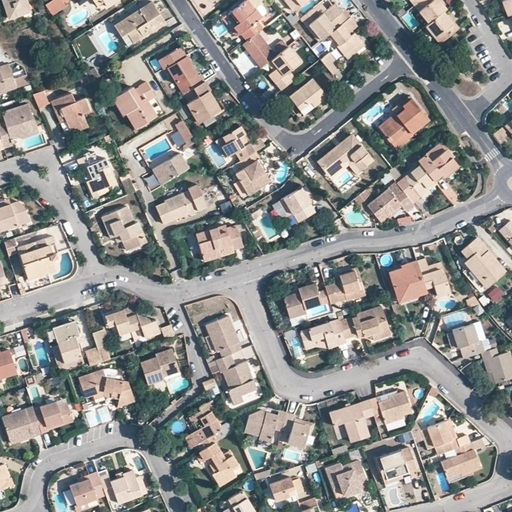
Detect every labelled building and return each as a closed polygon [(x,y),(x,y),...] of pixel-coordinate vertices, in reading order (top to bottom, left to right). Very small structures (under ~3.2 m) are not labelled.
[(1,0),(7,16),(21,11),(19,4),(26,1),(25,0),(1,0)] [(49,0),(44,4),(50,13),(64,4),(62,1),(61,0),(49,0)] [(246,0),(243,0),(229,11),(237,21),(233,24),(238,32),(239,31),(245,38),(255,31),(261,26),(254,19),(260,14),(254,6),(252,8),(246,0)] [(284,0),(292,9),(302,0),(284,0)] [(438,0),(419,0),(414,5),(428,23),(442,11),(445,9),(438,0)] [(511,0),(501,0),(503,6),(507,15),(511,13),(511,12),(511,0)] [(21,11),(28,9),(26,1),(19,4),(21,11)] [(126,30),(133,41),(163,22),(151,1),(113,24),(120,34),(126,30)] [(319,1),(312,7),(318,14),(325,8),(319,1)] [(334,2),(325,8),(318,14),(312,7),(298,18),(305,26),(309,23),(321,38),(328,32),(346,18),(334,2)] [(439,43),(455,28),(442,11),(428,23),(425,26),(433,35),(439,43)] [(352,32),(348,35),(346,33),(355,25),(348,16),(346,18),(328,32),(337,43),(335,45),(343,54),(359,41),(352,32)] [(309,23),(305,26),(317,41),(321,38),(309,23)] [(233,24),(230,27),(235,34),(238,32),(233,24)] [(270,58),(274,55),(255,31),(245,38),(241,42),(260,67),(270,58)] [(343,54),(346,57),(362,45),(359,41),(343,54)] [(274,55),(270,58),(277,66),(268,74),(273,81),(274,81),(281,88),(293,78),(287,70),(298,61),(286,45),(274,55)] [(155,60),(161,69),(166,66),(182,93),(192,87),(203,80),(199,72),(196,74),(178,46),(155,60)] [(327,51),(319,59),(330,73),(339,66),(327,51)] [(7,63),(0,65),(0,91),(15,86),(7,63)] [(166,78),(163,80),(174,98),(182,93),(166,66),(161,69),(166,78)] [(298,108),(307,100),(311,105),(324,95),(310,78),(288,95),(298,108)] [(212,113),(218,109),(206,90),(208,89),(203,80),(192,87),(197,96),(185,102),(197,121),(200,120),(212,113)] [(138,125),(154,115),(145,99),(153,95),(145,82),(132,88),(131,86),(112,97),(121,114),(124,112),(128,110),(138,125)] [(41,108),(49,104),(44,94),(54,90),(53,86),(32,93),(39,111),(41,111),(41,108)] [(54,112),(59,109),(64,120),(68,129),(85,122),(82,113),(89,110),(83,97),(73,101),(70,93),(50,101),(54,112)] [(411,133),(409,131),(426,117),(408,93),(398,101),(402,107),(393,113),(392,112),(376,124),(394,146),(411,133)] [(311,105),(307,100),(298,108),(302,112),(311,105)] [(18,135),(17,131),(37,125),(33,115),(32,115),(27,103),(0,111),(3,120),(0,121),(0,140),(2,147),(11,144),(9,137),(18,135)] [(185,105),(179,109),(185,120),(191,116),(185,105)] [(58,122),(64,120),(59,109),(54,112),(58,122)] [(128,110),(124,112),(133,127),(138,125),(128,110)] [(214,117),(212,113),(200,120),(203,123),(214,117)] [(181,119),(173,124),(177,130),(184,142),(186,145),(194,141),(193,139),(181,119)] [(87,126),(85,122),(68,129),(69,133),(87,126)] [(221,134),(225,142),(220,145),(226,155),(234,151),(239,159),(253,151),(248,142),(247,143),(244,137),(242,139),(240,135),(244,133),(238,124),(221,134)] [(38,131),(37,125),(17,131),(18,135),(22,136),(38,131)] [(177,130),(168,135),(175,147),(184,142),(177,130)] [(316,160),(326,171),(348,154),(359,168),(371,159),(350,133),(316,160)] [(445,146),(439,140),(415,158),(419,162),(432,178),(439,173),(442,175),(456,163),(443,147),(445,146)] [(268,180),(262,171),(256,159),(259,158),(254,150),(253,151),(239,159),(233,162),(237,171),(235,172),(247,193),(268,180)] [(80,167),(85,165),(90,178),(86,179),(85,180),(90,192),(104,185),(114,182),(104,157),(96,161),(92,151),(76,158),(79,167),(80,167)] [(326,171),(330,176),(347,162),(354,171),(359,168),(348,154),(326,171)] [(162,185),(189,169),(182,155),(154,171),(162,185)] [(262,171),(266,169),(259,158),(256,159),(262,171)] [(419,194),(417,192),(433,180),(432,178),(419,162),(395,181),(411,201),(419,194)] [(85,165),(80,167),(86,179),(90,178),(85,165)] [(385,184),(400,176),(396,169),(381,177),(385,184)] [(156,175),(147,178),(151,189),(159,186),(156,175)] [(386,186),(387,187),(369,201),(366,204),(371,211),(378,219),(385,214),(387,217),(401,206),(404,210),(413,203),(411,201),(395,181),(394,180),(386,186)] [(186,188),(187,191),(164,201),(164,202),(154,207),(161,223),(183,214),(184,215),(196,210),(195,208),(204,204),(195,184),(186,188)] [(90,192),(91,196),(106,190),(104,185),(90,192)] [(308,203),(309,202),(300,187),(280,199),(284,207),(287,206),(291,213),(293,212),(298,220),(313,212),(308,203)] [(366,204),(369,201),(361,190),(352,198),(366,215),(371,211),(366,204)] [(280,199),(277,201),(286,216),(291,213),(287,206),(284,207),(280,199)] [(17,200),(10,203),(0,206),(0,228),(28,220),(24,207),(17,200)] [(224,212),(232,207),(228,201),(220,206),(224,212)] [(278,220),(286,216),(277,201),(270,205),(278,220)] [(109,222),(115,235),(118,234),(125,249),(144,241),(136,221),(134,222),(126,205),(101,216),(105,224),(109,222)] [(259,213),(256,208),(247,214),(249,218),(259,213)] [(511,219),(509,217),(498,227),(511,242),(511,219)] [(194,234),(202,260),(232,252),(231,248),(240,246),(234,225),(224,228),(223,225),(194,234)] [(54,268),(51,257),(56,256),(55,252),(52,253),(49,244),(55,242),(52,235),(18,246),(26,273),(37,269),(38,273),(54,268)] [(484,285),(503,269),(475,236),(460,249),(467,257),(471,261),(466,265),(484,285)] [(471,261),(467,257),(463,261),(466,265),(471,261)] [(437,294),(449,290),(439,261),(433,264),(435,269),(429,271),(427,266),(425,258),(417,260),(425,287),(433,284),(437,294)] [(387,271),(394,292),(405,289),(406,292),(415,288),(417,294),(427,291),(425,287),(417,260),(417,259),(401,264),(401,266),(387,271)] [(337,297),(347,294),(348,298),(349,299),(368,293),(360,266),(341,272),(343,279),(344,283),(333,286),(333,282),(324,284),(326,290),(330,302),(330,303),(338,301),(337,297)] [(318,292),(315,283),(298,288),(299,292),(286,296),(284,299),(289,316),(306,311),(305,308),(322,303),(318,292)] [(500,286),(488,291),(492,301),(504,297),(500,286)] [(394,292),(397,302),(417,295),(417,294),(415,288),(406,292),(405,289),(394,292)] [(326,290),(318,292),(322,303),(330,302),(326,290)] [(479,304),(473,295),(466,299),(468,307),(479,304)] [(136,315),(138,310),(128,306),(127,311),(136,315)] [(371,335),(389,329),(382,306),(357,314),(358,317),(353,318),(352,316),(339,321),(345,339),(356,336),(356,333),(362,331),(364,337),(371,335)] [(134,331),(143,328),(145,333),(147,338),(162,333),(158,321),(153,323),(153,321),(136,315),(127,311),(126,310),(104,318),(108,329),(115,326),(119,337),(134,331)] [(238,343),(234,345),(227,327),(231,325),(227,314),(204,323),(215,350),(219,348),(222,357),(230,354),(241,350),(238,343)] [(339,321),(338,319),(299,331),(305,349),(314,346),(312,340),(324,337),(328,348),(346,343),(345,339),(339,321)] [(55,332),(77,325),(76,320),(53,327),(55,332)] [(457,349),(460,348),(462,358),(481,352),(484,351),(481,340),(478,341),(473,323),(452,330),(454,339),(457,349)] [(173,324),(162,328),(166,341),(178,337),(173,324)] [(83,356),(78,342),(76,336),(81,335),(77,325),(55,332),(59,345),(64,361),(83,356)] [(234,345),(238,343),(231,325),(227,327),(234,345)] [(134,331),(136,336),(145,333),(143,328),(134,331)] [(371,335),(373,340),(391,335),(389,329),(371,335)] [(112,359),(103,331),(92,335),(97,349),(102,363),(112,359)] [(312,340),(314,346),(328,348),(324,337),(312,340)] [(59,367),(61,369),(65,369),(85,363),(83,356),(64,361),(59,345),(52,348),(59,367)] [(164,377),(163,373),(179,367),(172,348),(156,354),(157,356),(141,362),(149,384),(165,378),(164,377)] [(486,359),(491,372),(495,371),(499,383),(511,378),(511,366),(507,353),(498,356),(496,348),(484,351),(481,352),(483,360),(486,359)] [(0,376),(16,372),(8,349),(0,351),(0,376)] [(102,363),(97,349),(87,352),(92,366),(102,363)] [(250,376),(246,378),(245,374),(250,371),(246,362),(234,366),(230,354),(222,357),(215,360),(219,371),(220,373),(223,372),(230,389),(227,390),(233,405),(242,402),(240,397),(256,391),(250,376)] [(219,371),(215,360),(212,361),(207,363),(212,374),(219,371)] [(163,373),(164,377),(181,371),(179,367),(163,373)] [(113,392),(114,390),(121,391),(119,398),(118,406),(135,400),(129,381),(108,378),(106,373),(105,370),(81,378),(87,397),(95,394),(105,391),(113,392)] [(213,382),(211,377),(201,381),(204,386),(213,382)] [(114,390),(113,392),(105,391),(95,394),(97,399),(107,396),(119,398),(121,391),(114,390)] [(384,416),(386,423),(405,418),(404,415),(413,412),(406,392),(398,394),(391,396),(391,398),(392,401),(388,402),(388,399),(380,402),(378,397),(369,400),(374,415),(375,418),(384,416)] [(56,401),(58,406),(68,403),(66,397),(56,401)] [(221,438),(217,430),(221,428),(218,423),(216,418),(220,416),(211,400),(199,407),(200,410),(189,417),(196,429),(191,432),(197,441),(195,443),(199,451),(215,441),(221,438)] [(330,412),(334,425),(344,422),(351,442),(370,436),(365,418),(374,415),(369,400),(330,412)] [(68,403),(58,406),(56,401),(40,406),(43,415),(37,417),(42,433),(48,431),(48,430),(47,427),(63,421),(64,424),(74,421),(68,403)] [(3,418),(11,443),(42,433),(37,417),(33,407),(3,418)] [(270,411),(269,414),(264,413),(265,410),(261,408),(246,414),(243,428),(259,432),(257,438),(269,441),(273,427),(282,430),(282,429),(286,412),(278,409),(277,413),(270,411)] [(309,435),(312,426),(293,421),(294,417),(295,414),(286,412),(282,429),(290,431),(287,442),(303,446),(304,442),(306,434),(309,435)] [(293,421),(312,426),(313,422),(294,417),(293,421)] [(449,418),(444,420),(452,438),(456,436),(449,418)] [(456,436),(452,438),(444,420),(427,426),(434,444),(441,442),(444,451),(453,448),(460,445),(456,436)] [(64,424),(63,421),(47,427),(48,430),(64,424)] [(423,438),(420,429),(415,423),(411,431),(415,442),(423,438)] [(221,428),(217,430),(221,438),(226,435),(221,428)] [(191,432),(186,435),(191,445),(195,443),(197,441),(191,432)] [(409,432),(399,435),(402,444),(412,440),(409,432)] [(469,441),(466,432),(456,436),(460,445),(469,441)] [(309,435),(306,434),(304,442),(311,443),(313,435),(309,435)] [(471,469),(480,466),(473,449),(485,444),(481,437),(469,441),(460,445),(453,448),(456,455),(440,462),(446,476),(456,472),(456,469),(459,468),(460,473),(471,469)] [(233,469),(238,465),(229,450),(222,454),(215,441),(199,451),(196,453),(201,460),(211,454),(214,460),(216,463),(211,466),(214,471),(212,473),(219,485),(236,475),(233,469)] [(335,454),(347,450),(346,445),(333,449),(335,454)] [(376,459),(384,481),(402,475),(417,470),(409,447),(376,459)] [(325,468),(332,489),(339,487),(342,494),(353,490),(352,486),(357,484),(359,491),(360,492),(368,489),(358,459),(340,465),(339,463),(325,468)] [(0,486),(9,484),(7,478),(9,477),(5,462),(0,463),(0,486)] [(308,473),(317,471),(315,463),(306,466),(308,473)] [(446,476),(447,482),(472,473),(471,469),(460,473),(459,468),(456,469),(456,472),(446,476)] [(121,473),(122,475),(116,477),(110,480),(107,473),(99,475),(105,494),(108,499),(116,497),(118,502),(135,496),(133,490),(145,486),(141,474),(135,476),(132,469),(121,473)] [(87,473),(88,477),(79,480),(69,484),(77,503),(87,500),(105,494),(99,475),(96,470),(87,473)] [(384,481),(385,485),(403,479),(402,475),(384,481)] [(270,483),(275,500),(295,494),(303,492),(299,480),(292,481),(291,477),(270,483)] [(342,494),(342,497),(359,491),(357,484),(352,486),(353,490),(342,494)] [(133,490),(135,496),(147,491),(145,486),(133,490)] [(339,487),(332,489),(335,499),(342,497),(342,494),(339,487)] [(228,497),(232,504),(222,510),(223,511),(253,511),(255,511),(242,488),(228,497)] [(232,504),(228,497),(218,503),(222,510),(232,504)] [(305,511),(301,511),(319,511),(315,499),(303,503),(305,511)] [(75,504),(77,510),(89,506),(87,500),(77,503),(75,504)]
